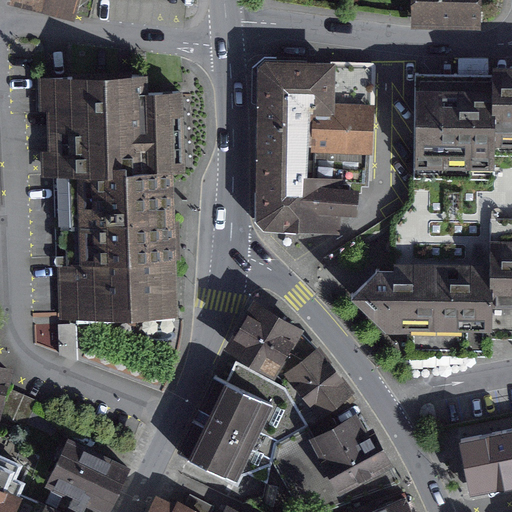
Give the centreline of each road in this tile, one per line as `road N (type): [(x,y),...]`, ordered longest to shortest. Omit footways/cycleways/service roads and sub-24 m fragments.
road 1 (residential): [(0,84),(20,342),(55,366),(174,415)]
road 2 (residential): [(286,279),(380,203),(392,170),(396,36)]
road 3 (residential): [(228,43),(0,18)]
road 4 (primary): [(228,43),(229,256)]
road 5 (residential): [(396,36),(225,23)]
road 6 (primary): [(229,256),(224,300),(174,415)]
road 7 (residential): [(388,408),(286,279)]
road 8 (residential): [(388,408),(511,374)]
